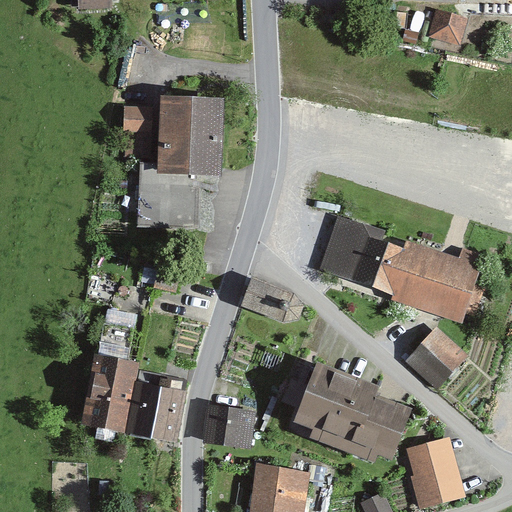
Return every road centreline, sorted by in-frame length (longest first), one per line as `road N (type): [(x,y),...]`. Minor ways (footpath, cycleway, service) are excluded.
road 1 (residential): [(235,257),(309,292),(511,469)]
road 2 (residential): [(265,0),(261,148),(235,257)]
road 3 (residential): [(235,257),(191,424),(191,511)]
